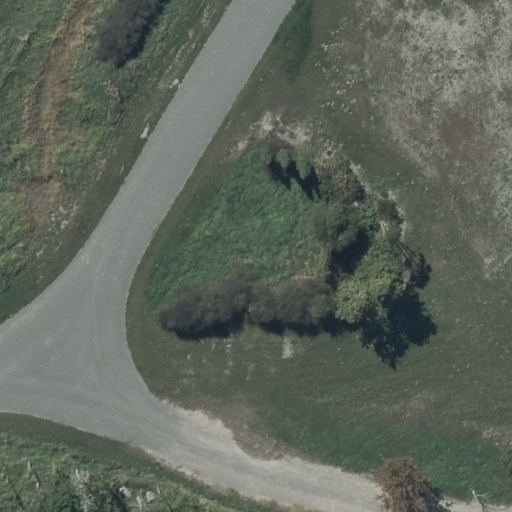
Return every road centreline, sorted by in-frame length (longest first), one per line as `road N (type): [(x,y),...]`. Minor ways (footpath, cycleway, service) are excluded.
road 1 (track): [(29,357),(238,479),(479,511)]
road 2 (track): [(0,371),(29,357),(94,284),(274,0)]
